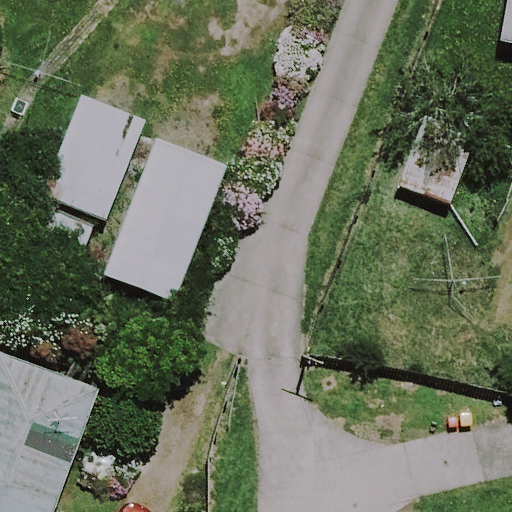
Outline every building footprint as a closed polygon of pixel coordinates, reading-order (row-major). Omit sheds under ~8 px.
[(511,0),(509,0),(502,45),(511,46),(511,0)] [(146,122),(80,95),(39,197),(105,224),(146,122)] [(477,140),(425,120),(399,189),(450,208),(477,140)] [(226,167),(160,141),(107,278),(173,304),(226,167)] [(0,511),(57,511),(103,392),(0,353),(0,511)]
